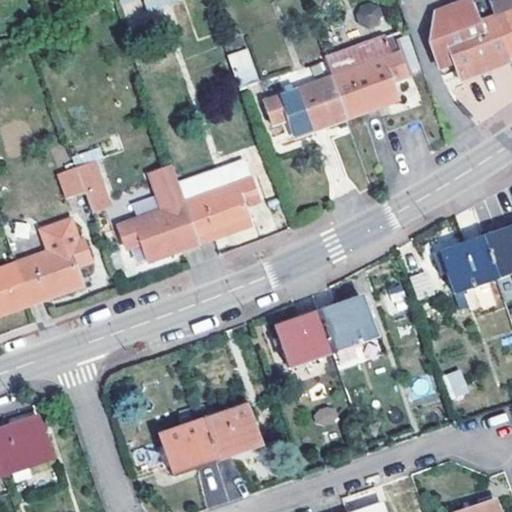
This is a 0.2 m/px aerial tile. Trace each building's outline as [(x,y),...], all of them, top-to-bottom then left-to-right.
[(118,0),(126,17),(146,10),(141,0),(118,0)] [(177,0),(153,0),(144,4),(148,13),(178,2),(177,0)] [(494,18),(487,0),(471,0),(436,12),(429,39),(440,69),(455,64),(460,78),(508,59),(494,18)] [(355,6),(358,27),(380,24),(377,3),(355,6)] [(511,10),(494,18),(508,59),(511,57),(511,10)] [(324,59),(332,79),(391,57),(383,37),(324,59)] [(225,60),(219,47),(185,59),(190,73),(225,60)] [(246,52),(228,58),(239,90),(258,83),(246,52)] [(391,57),(332,79),(345,119),(395,99),(390,83),(404,77),(396,55),(391,57)] [(508,59),(460,78),(462,84),(511,65),(508,59)] [(332,79),(266,104),(274,126),(288,121),(294,139),(345,119),(332,79)] [(178,186),(184,203),(249,179),(243,162),(178,186)] [(76,168),(84,193),(85,193),(101,187),(93,163),(76,168)] [(76,168),(58,175),(67,199),(84,193),(76,168)] [(149,263),(199,245),(184,203),(178,186),(172,170),(151,179),(163,211),(119,228),(127,251),(142,245),(149,263)] [(258,201),(249,179),(184,203),(199,245),(250,227),(242,208),(258,201)] [(109,209),(101,187),(85,193),(92,215),(109,209)] [(511,230),(483,241),(497,281),(511,275),(511,230)] [(81,287),(74,270),(90,264),(81,241),(17,264),(32,305),(81,287)] [(483,241),(439,256),(453,296),(497,281),(483,241)] [(0,317),(32,305),(17,264),(0,270),(0,317)] [(410,276),(417,300),(437,294),(430,270),(410,276)] [(319,316),(332,355),(376,340),(362,300),(319,316)] [(319,316),(277,330),(289,369),(332,355),(319,316)] [(442,374),(451,400),(470,393),(460,368),(442,374)] [(335,425),(336,409),(314,407),(313,424),(335,425)] [(204,422),(218,462),(260,447),(247,408),(204,422)] [(0,431),(0,465),(4,477),(51,460),(37,418),(0,431)] [(204,422),(159,438),(173,477),(218,462),(204,422)] [(497,511),(494,502),(463,511),(497,511)]
